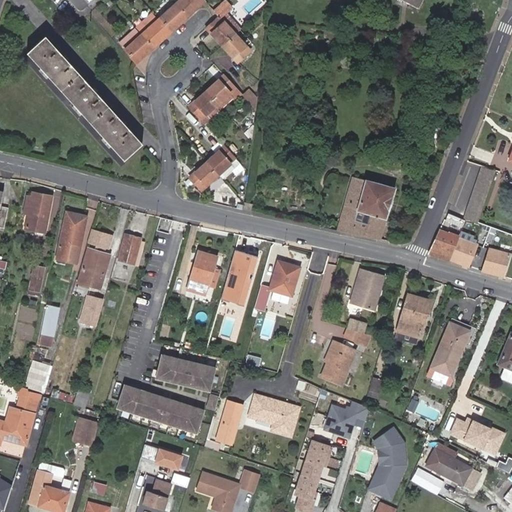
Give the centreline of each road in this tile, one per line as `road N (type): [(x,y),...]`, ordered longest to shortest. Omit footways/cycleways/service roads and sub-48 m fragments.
road 1 (residential): [(412,258),(511,16)]
road 2 (residential): [(168,204),(412,258)]
road 3 (residential): [(0,161),(168,204)]
